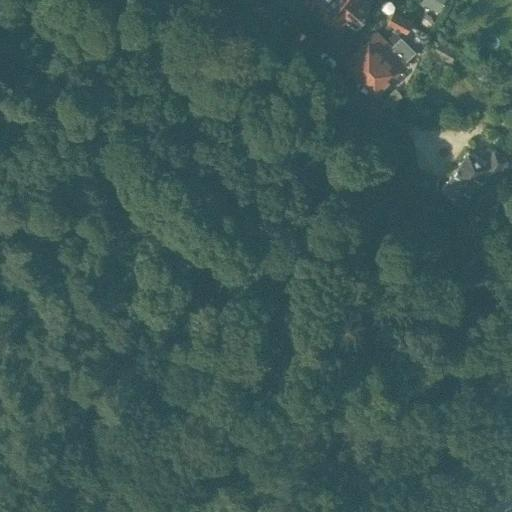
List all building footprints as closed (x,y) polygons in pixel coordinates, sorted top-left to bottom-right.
[(338,22),(356,0),(317,0),(316,3),(338,22)] [(407,31),(412,18),(392,9),(387,22),(407,31)] [(381,30),(380,29),(347,62),(360,76),(391,46),(390,45),(392,42),(392,41),(393,38),(384,30),(381,30)] [(391,46),(360,76),(374,90),(404,60),(405,60),(414,51),(399,36),(392,42),(390,45),(391,46)] [(440,39),(432,54),(450,63),(457,49),(440,39)] [(468,150),(442,186),(462,201),(474,184),(494,198),(511,171),(511,148),(507,156),(506,157),(493,148),(484,160),(484,161),(468,150)] [(440,221),(428,229),(440,247),(452,239),(440,221)]
